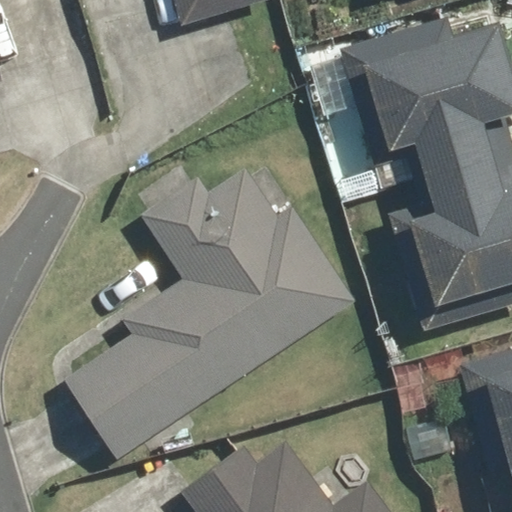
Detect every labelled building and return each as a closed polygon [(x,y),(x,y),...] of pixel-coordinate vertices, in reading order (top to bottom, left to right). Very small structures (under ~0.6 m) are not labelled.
[(167,0),(174,26),(266,0),(167,0)] [(347,46),(348,52),(381,152),(406,144),(428,212),(397,222),(425,308),(511,279),(511,163),(498,120),(511,115),(511,51),(500,15),(450,31),(445,15),(347,46)] [(197,176),(138,214),(180,277),(121,316),(129,328),(58,375),(113,459),(351,300),(289,207),(277,215),(248,171),(210,196),(197,176)] [(511,351),(465,368),(511,511),(511,351)] [(386,511),(365,482),(330,507),(285,444),(251,467),(237,447),(178,488),(195,511),(386,511)]
